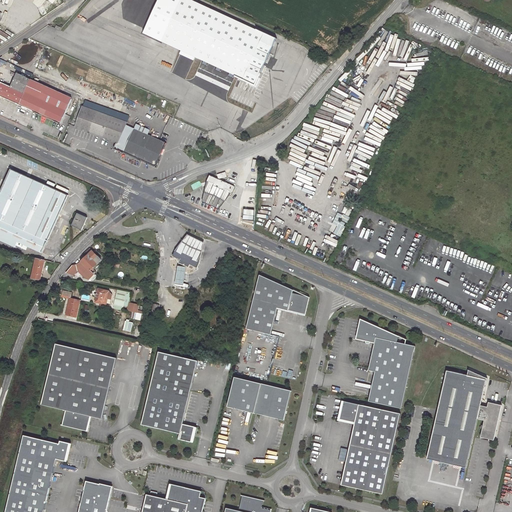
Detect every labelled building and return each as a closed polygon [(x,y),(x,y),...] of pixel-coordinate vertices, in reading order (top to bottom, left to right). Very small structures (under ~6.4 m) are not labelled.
[(190,0),(180,0),(162,41),(256,84),(276,39),(190,0)] [(145,17),(158,20),(160,12),(150,10),(149,14),(146,13),(145,17)] [(72,99),(17,74),(11,87),(66,112),(72,99)] [(0,96),(61,124),(67,112),(66,112),(11,87),(0,81),(0,96)] [(126,122),(84,104),(75,124),(117,143),(125,125),(126,122)] [(146,135),(149,130),(135,124),(133,129),(146,135)] [(156,166),(166,143),(146,135),(133,129),(125,125),(117,143),(115,148),(156,166)] [(0,238),(15,245),(17,241),(41,252),(68,193),(11,167),(0,191),(0,238)] [(233,192),(235,187),(210,175),(208,181),(233,192)] [(203,201),(220,208),(233,192),(208,181),(203,201)] [(243,210),(243,220),(253,220),(253,210),(243,210)] [(87,216),(77,212),(71,224),(81,229),(87,216)] [(338,213),(329,231),(339,236),(348,218),(338,213)] [(205,242),(188,234),(176,251),(200,262),(205,242)] [(97,263),(101,260),(93,251),(90,248),(86,252),(97,263)] [(176,251),(173,256),(177,258),(176,261),(192,269),(194,266),(198,268),(200,262),(176,251)] [(83,254),(86,257),(81,261),(90,270),(97,263),(86,252),(83,254)] [(45,260),(37,258),(32,278),(41,280),(45,260)] [(78,265),(90,278),(94,274),(90,270),(81,261),(78,265)] [(77,269),(73,265),(66,273),(70,277),(77,269)] [(187,267),(179,266),(176,283),(184,284),(187,267)] [(292,290),(258,275),(246,329),(270,335),(276,308),(304,314),(308,297),(291,293),(292,290)] [(110,291),(99,288),(97,301),(104,303),(105,299),(108,300),(110,291)] [(116,290),(114,305),(127,307),(126,311),(134,312),(133,319),(141,320),(142,311),(138,310),(139,304),(129,302),(130,293),(116,290)] [(71,298),(67,314),(77,316),(80,300),(71,298)] [(360,319),(356,338),(365,340),(364,342),(369,343),(369,341),(374,342),(368,369),(375,371),(369,400),(401,407),(414,345),(396,341),(397,336),(360,319)] [(131,332),(132,322),(124,321),(123,331),(131,332)] [(117,358),(55,343),(41,404),(65,410),(62,425),(86,431),(90,416),(102,419),(117,358)] [(198,360),(159,351),(142,424),(180,433),(178,439),(191,442),(193,433),(195,434),(196,434),(197,427),(183,423),(198,360)] [(467,375),(446,371),(427,460),(429,460),(444,463),(466,468),(477,419),(484,421),(480,437),(494,440),(501,405),(488,402),(487,407),(480,406),(486,378),(468,370),(467,375)] [(290,390),(235,377),(228,407),(283,420),(290,390)] [(400,412),(343,400),(339,419),(355,422),(341,484),(382,493),(400,412)] [(60,444),(24,436),(6,511),(44,511),(57,459),(66,461),(70,443),(60,441),(60,444)] [(112,487),(87,481),(79,511),(107,511),(108,510),(107,509),(112,487)] [(171,484),(168,499),(188,504),(185,511),(202,511),(203,510),(202,510),(202,507),(204,507),(206,498),(200,497),(201,491),(171,484)] [(185,511),(188,504),(168,499),(156,496),(150,495),(147,494),(142,511),(185,511)] [(226,508),(225,511),(270,511),(271,510),(261,508),(263,500),(242,495),(239,511),(226,508)]
